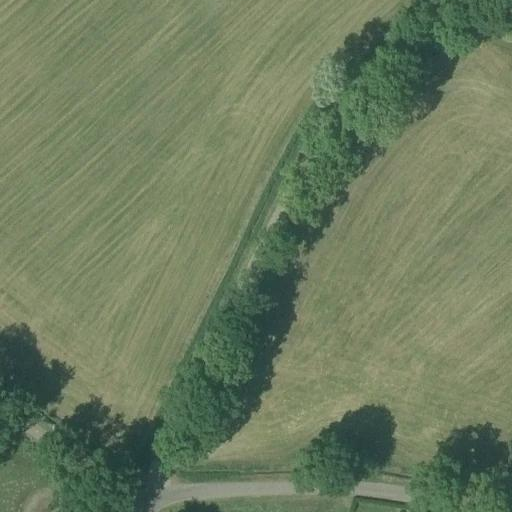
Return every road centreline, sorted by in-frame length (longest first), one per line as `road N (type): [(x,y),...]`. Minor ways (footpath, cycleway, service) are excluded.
road 1 (unclassified): [(136,501),(307,156),(341,111),(457,0)]
road 2 (unclassified): [(136,501),(349,490),(455,511)]
road 3 (unclassified): [(136,501),(0,405)]
